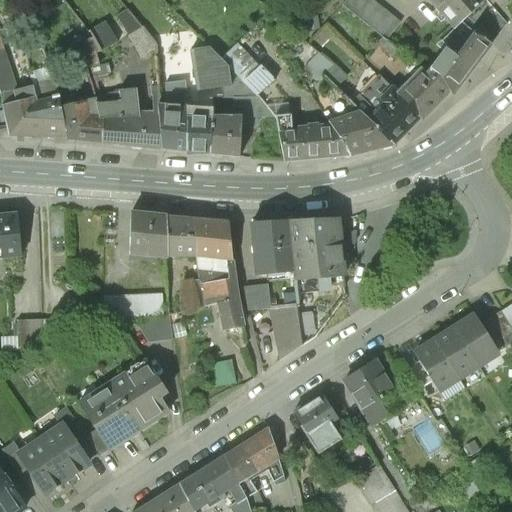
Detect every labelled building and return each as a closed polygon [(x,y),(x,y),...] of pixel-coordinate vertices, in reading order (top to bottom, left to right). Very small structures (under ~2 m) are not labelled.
[(364,0),(351,0),(342,10),(386,45),(400,28),(364,0)] [(422,0),(450,33),(486,2),(483,0),(422,0)] [(145,59),(156,53),(156,49),(127,15),(88,35),(100,55),(134,37),(145,59)] [(427,77),(451,96),(460,90),(492,49),(475,37),(456,61),(445,53),(427,77)] [(13,140),(43,140),(43,129),(37,102),(34,92),(15,96),(14,93),(17,93),(0,43),(0,95),(3,110),(5,110),(13,140)] [(221,63),(244,87),(257,102),(274,86),(235,49),(221,63)] [(306,65),(321,81),(327,76),(337,86),(346,78),(321,51),(306,65)] [(211,53),(191,57),(198,96),(244,87),(221,63),(211,53)] [(423,123),(451,96),(427,77),(422,73),(397,97),(420,120),(423,123)] [(43,140),(69,142),(62,110),(55,84),(38,88),(40,100),(37,102),(43,129),(43,140)] [(393,149),(420,120),(397,97),(391,93),(381,102),(376,99),(368,108),(376,117),(368,124),(393,149)] [(104,146),(164,153),(161,126),(141,125),(137,94),(121,96),(96,104),(102,122),(104,146)] [(69,142),(104,146),(102,122),(90,123),(86,105),(62,110),(69,142)] [(164,153),(188,156),(186,111),(160,109),(161,126),(164,153)] [(188,156),(211,158),(213,122),(212,113),(186,111),(188,156)] [(351,160),(393,149),(368,124),(361,118),(354,124),(350,120),(331,129),(351,160)] [(284,166),(351,160),(331,129),(292,133),(291,121),(275,121),(284,166)] [(211,158),(241,162),(242,123),(213,122),(211,158)] [(128,256),(167,258),(166,218),(130,214),(128,256)] [(16,217),(0,219),(0,261),(21,259),(16,217)] [(194,221),(166,218),(167,258),(195,257),(194,221)] [(339,220),(288,222),(294,273),(295,284),(343,279),(337,239),(340,238),(339,220)] [(228,224),(194,221),(195,257),(226,260),(231,260),(228,224)] [(256,277),(294,273),(288,222),(251,224),(256,277)] [(199,283),(181,286),(185,312),(216,306),(221,335),(243,331),(233,265),(226,266),(226,260),(195,257),(199,283)] [(295,289),(297,309),(300,339),(316,338),(311,287),(295,289)] [(267,288),(245,290),(247,315),(270,313),(269,309),(267,288)] [(166,315),(165,297),(104,299),(104,317),(166,315)] [(297,309),(269,309),(270,313),(278,359),(301,347),(300,339),(297,309)] [(511,332),(499,312),(478,326),(491,346),(511,332)] [(473,318),(453,330),(477,368),(497,356),(491,346),(478,326),(473,318)] [(43,347),(43,340),(42,320),(17,321),(17,341),(17,348),(43,347)] [(67,320),(42,320),(43,340),(68,339),(67,320)] [(453,330),(433,343),(457,381),(477,368),(453,330)] [(17,354),(17,348),(17,341),(0,341),(1,357),(17,354)] [(437,394),(457,381),(433,343),(413,356),(417,362),(437,394)] [(207,365),(211,389),(235,385),(230,361),(207,365)] [(429,399),(437,394),(417,362),(409,368),(429,399)] [(147,363),(110,388),(142,434),(172,414),(165,403),(171,399),(147,363)] [(374,363),(341,384),(370,429),(403,407),(374,363)] [(116,452),(142,434),(110,388),(84,406),(99,428),(113,448),(116,452)] [(321,397),(295,414),(315,444),(333,432),(330,428),(338,423),(321,397)] [(58,431),(64,428),(71,438),(81,432),(67,410),(51,421),(58,431)] [(58,431),(41,443),(68,483),(90,468),(71,438),(64,428),(58,431)] [(101,456),(113,448),(99,428),(87,436),(101,456)] [(267,430),(241,446),(253,473),(256,471),(258,476),(266,471),(264,466),(277,458),(267,430)] [(46,498),(68,483),(41,443),(19,458),(29,472),(46,498)] [(462,452),(469,461),(480,453),(474,444),(462,452)] [(241,446),(224,458),(237,483),(247,477),(253,473),(241,446)] [(20,478),(29,472),(19,458),(12,447),(3,453),(20,478)] [(229,489),(237,483),(224,458),(179,486),(192,511),(194,511),(205,504),(208,509),(217,503),(214,498),(229,489)] [(277,458),(264,466),(266,471),(272,483),(283,477),(277,458)] [(381,511),(408,511),(380,466),(353,483),(370,510),(378,505),(381,511)] [(0,470),(0,511),(21,511),(26,509),(0,470)] [(256,494),(247,477),(237,483),(246,499),(256,494)] [(471,500),(484,491),(475,478),(462,487),(471,500)] [(246,499),(237,483),(229,489),(236,502),(229,506),(233,511),(250,511),(249,510),(246,499)] [(305,507),(316,504),(311,483),(300,486),(305,507)] [(193,511),(194,511),(192,511),(179,486),(137,511),(193,511)] [(256,494),(246,499),(249,510),(261,506),(256,494)]
